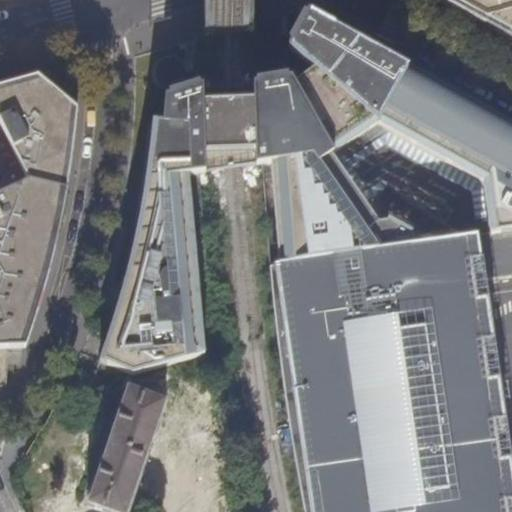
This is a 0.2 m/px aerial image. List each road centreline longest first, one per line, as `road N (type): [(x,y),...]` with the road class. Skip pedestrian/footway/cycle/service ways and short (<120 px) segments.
road 1 (residential): [(0,421),(52,348),(80,265),(103,142),(109,12)]
road 2 (residential): [(344,0),(511,92)]
